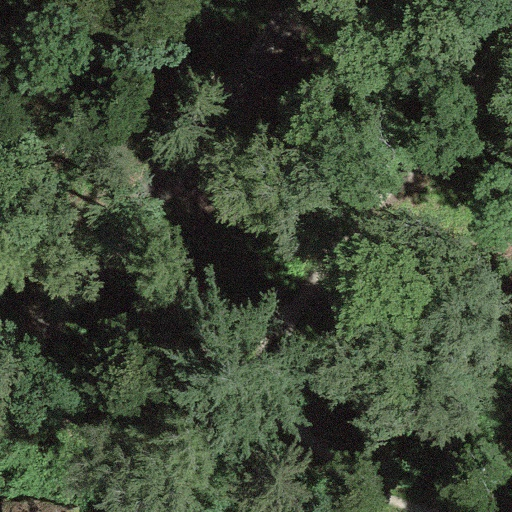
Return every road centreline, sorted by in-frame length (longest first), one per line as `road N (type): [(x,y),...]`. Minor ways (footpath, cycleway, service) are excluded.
road 1 (track): [(339,0),(0,389)]
road 2 (track): [(257,369),(335,240),(511,62)]
